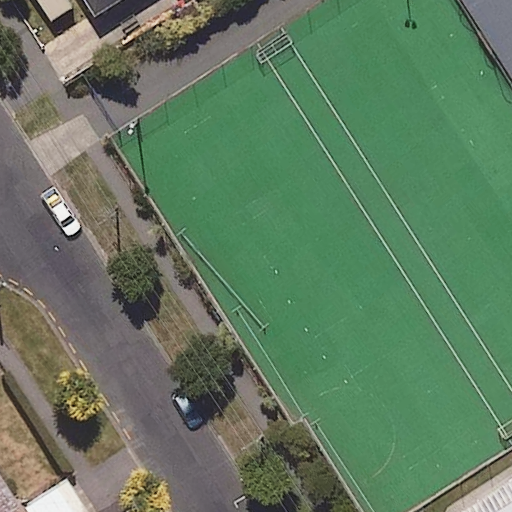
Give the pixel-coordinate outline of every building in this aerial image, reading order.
[(86,0),(93,9),(106,0),(86,0)] [(511,0),(459,0),(511,83),(511,0)] [(0,511),(18,511),(0,481),(0,511)] [(86,511),(66,481),(33,504),(38,511),(86,511)] [(511,511),(511,494),(482,511),(511,511)]
